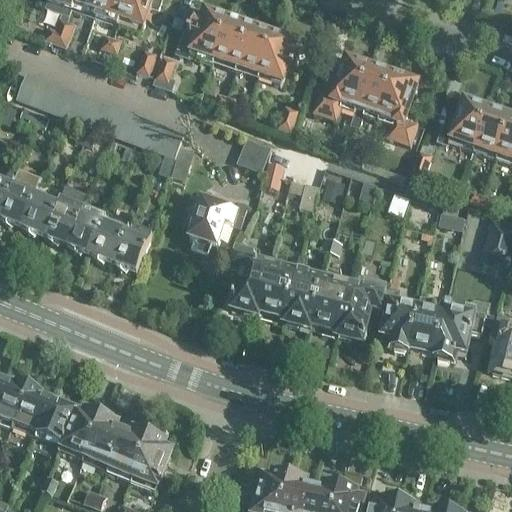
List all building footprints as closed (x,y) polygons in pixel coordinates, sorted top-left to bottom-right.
[(60,23),(67,26),(71,15),(75,0),(47,0),(49,0),(45,13),(61,19),(60,23)] [(75,0),(71,15),(94,23),(101,0),(75,0)] [(101,0),(94,23),(117,32),(128,0),(101,0)] [(128,0),(117,32),(140,40),(150,12),(160,15),(164,0),(163,0),(128,0)] [(183,36),(175,60),(190,65),(192,61),(213,68),(229,24),(204,16),(203,19),(195,17),(193,19),(191,23),(194,26),(189,39),(189,38),(183,36)] [(49,33),(45,44),(66,52),(70,42),(62,39),(67,26),(60,23),(55,35),(49,33)] [(226,72),(236,76),(251,32),(229,24),(213,68),(215,65),(227,69),(226,72)] [(67,26),(62,39),(70,42),(75,29),(67,26)] [(245,76),(259,80),(273,40),(251,32),(236,76),(244,79),(245,76)] [(102,53),(108,55),(113,42),(107,40),(102,53)] [(273,40),(259,80),(273,85),(272,88),(281,92),(287,75),(291,76),(290,78),(293,79),(295,76),(294,76),(299,61),(302,62),(304,57),(300,53),(295,51),(296,48),(273,40)] [(113,42),(108,55),(117,58),(122,45),(113,42)] [(138,76),(149,80),(156,59),(145,56),(138,76)] [(155,82),(153,90),(172,97),(176,85),(170,83),(176,66),(164,62),(156,83),(155,82)] [(349,130),(350,131),(371,72),(346,63),(332,100),(320,96),(313,118),(336,126),(342,109),(355,114),(349,130)] [(371,72),(350,131),(358,134),(364,117),(378,122),(393,80),(371,72)] [(16,104),(28,108),(38,83),(26,78),(16,104)] [(393,80),(378,122),(393,127),(387,144),(409,152),(416,130),(404,126),(417,89),(393,80)] [(28,108),(39,113),(49,87),(38,83),(28,108)] [(49,87),(39,113),(50,117),(60,91),(49,87)] [(72,96),(60,91),(50,117),(61,121),(72,96)] [(72,96),(61,121),(72,126),(82,100),(72,96)] [(215,111),(222,113),(226,101),(219,99),(215,111)] [(93,104),(82,100),(72,126),(83,130),(93,104)] [(226,101),(222,113),(231,117),(235,105),(226,101)] [(105,109),(93,104),(83,130),(94,135),(105,109)] [(459,151),(472,156),(487,115),(463,106),(459,118),(458,118),(453,132),(443,129),(436,148),(447,152),(448,151),(458,154),(459,151)] [(94,135),(105,139),(116,113),(105,109),(94,135)] [(277,134),(291,139),(299,116),(285,111),(277,134)] [(24,112),(20,121),(23,122),(30,124),(28,128),(36,131),(41,119),(24,112)] [(116,113),(105,139),(117,143),(127,118),(116,113)] [(496,118),(487,115),(472,156),(496,164),(510,121),(497,116),(496,118)] [(117,143),(128,148),(138,122),(127,118),(117,143)] [(41,119),(36,131),(44,134),(49,122),(41,119)] [(511,121),(510,121),(496,164),(511,170),(511,121)] [(128,148),(139,152),(149,126),(138,122),(128,148)] [(139,152),(150,156),(160,131),(149,126),(139,152)] [(150,156),(161,161),(171,135),(160,131),(150,156)] [(79,134),(75,147),(80,148),(84,135),(79,134)] [(80,148),(91,152),(96,140),(84,135),(80,148)] [(171,135),(161,161),(173,165),(179,152),(183,140),(171,135)] [(174,166),(169,182),(184,187),(193,156),(190,155),(194,144),(183,140),(179,152),(174,163),(173,165),(174,166)] [(238,168),(262,177),(272,153),(248,144),(238,168)] [(121,165),(137,171),(142,157),(126,151),(121,165)] [(409,187),(421,191),(432,161),(420,157),(409,187)] [(159,178),(167,181),(172,169),(163,166),(159,178)] [(0,219),(14,186),(0,180),(0,219)] [(272,204),(286,208),(290,196),(292,186),(278,182),(272,204)] [(14,186),(0,219),(0,225),(5,230),(7,228),(13,230),(14,227),(21,230),(19,233),(20,234),(21,233),(36,195),(40,187),(32,183),(28,192),(14,186)] [(290,196),(303,200),(300,212),(314,216),(320,192),(306,189),(292,186),(290,196)] [(329,186),(324,204),(340,209),(344,190),(329,186)] [(59,205),(43,243),(43,242),(51,248),(52,247),(59,249),(60,246),(67,249),(65,252),(66,252),(82,213),(88,199),(65,190),(59,204),(59,205)] [(36,195),(21,233),(28,239),(30,237),(36,240),(37,237),(44,239),(42,243),(43,243),(59,205),(59,204),(36,195)] [(470,195),(466,207),(480,212),(484,200),(470,195)] [(484,200),(480,212),(503,219),(507,208),(484,200)] [(241,233),(248,212),(239,209),(237,216),(225,213),(227,208),(213,204),(212,208),(203,205),(190,243),(196,245),(193,254),(208,259),(211,250),(218,252),(226,229),(233,231),(233,230),(241,233)] [(89,261),(105,223),(82,213),(66,252),(66,253),(66,252),(74,258),(75,256),(82,259),(83,255),(89,258),(88,262),(89,262),(89,261)] [(105,223),(89,261),(97,267),(98,265),(105,268),(106,265),(112,267),(111,271),(112,272),(112,271),(113,271),(128,232),(105,223)] [(484,266),(511,268),(511,225),(488,223),(484,266)] [(128,232),(113,271),(119,277),(121,275),(127,277),(129,274),(136,277),(134,280),(135,281),(151,242),(128,232)] [(327,245),(324,256),(340,261),(343,249),(327,245)] [(230,315),(256,321),(269,273),(254,269),(256,260),(234,255),(229,277),(238,279),(230,315)] [(269,273),(256,321),(275,326),(276,322),(284,324),(296,279),(269,273)] [(322,285),(310,331),(319,333),(318,337),(335,342),(348,292),(329,287),(331,278),(325,277),(323,285),(322,285)] [(322,285),(296,279),(283,329),(309,335),(310,331),(322,285)] [(386,297),(381,318),(385,319),(380,339),(391,342),(388,351),(408,356),(408,354),(417,313),(398,308),(400,301),(396,300),(401,282),(392,280),(387,298),(386,297)] [(381,318),(386,297),(386,295),(366,290),(364,295),(348,292),(335,342),(362,348),(370,315),(381,318)] [(434,360),(443,316),(443,319),(429,316),(432,305),(420,302),(418,313),(417,313),(408,354),(434,360)] [(443,316),(434,360),(453,365),(455,355),(466,358),(471,338),(482,341),(489,311),(477,309),(474,320),(444,313),(443,316)] [(511,336),(502,334),(506,321),(497,319),(488,347),(498,349),(491,379),(511,383),(511,336)] [(4,388),(0,397),(0,445),(7,448),(29,394),(17,389),(14,391),(4,388)] [(41,398),(29,394),(7,448),(30,458),(52,407),(42,403),(41,398)] [(52,407),(30,458),(54,468),(58,459),(75,419),(76,417),(73,416),(73,411),(65,408),(61,411),(52,407)] [(75,419),(58,459),(68,464),(71,458),(84,464),(101,423),(85,417),(83,422),(75,419)] [(101,423),(84,464),(97,469),(95,475),(105,479),(122,437),(115,435),(117,430),(101,423)] [(118,478),(132,484),(149,442),(133,436),(131,441),(122,437),(105,479),(116,483),(118,478)] [(132,484),(130,488),(155,499),(166,469),(170,460),(169,459),(170,455),(168,451),(165,450),(165,449),(149,442),(132,484)] [(263,483),(254,511),(280,511),(289,483),(273,479),(271,485),(263,483)] [(42,497),(52,502),(58,487),(48,483),(42,497)] [(307,511),(313,493),(305,491),(306,487),(289,483),(280,511),(307,511)] [(313,493),(307,511),(334,511),(340,493),(323,489),(321,495),(313,493)] [(334,511),(360,511),(363,506),(354,503),(356,497),(340,493),(334,511)] [(84,510),(88,511),(92,511),(98,499),(90,495),(84,510)] [(98,499),(92,511),(102,511),(107,502),(98,499)] [(397,511),(399,508),(397,507),(394,503),(388,502),(384,504),(373,502),(370,511),(397,511)]
